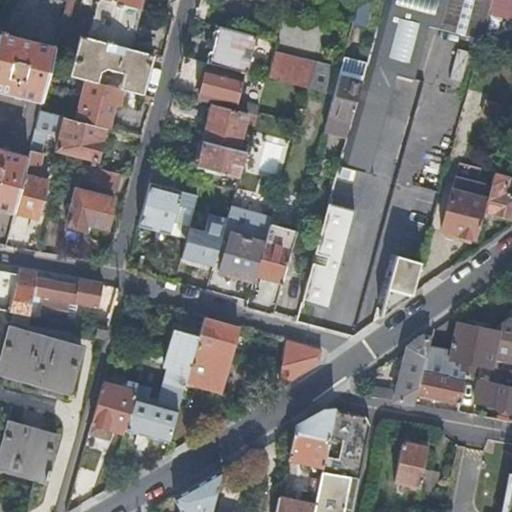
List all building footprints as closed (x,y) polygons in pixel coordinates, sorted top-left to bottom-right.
[(59,30),(68,32),(76,1),(90,4),(91,0),(66,0),(66,4),(59,30)] [(87,36),(128,47),(132,32),(139,33),(141,24),(134,22),(139,6),(116,0),(96,0),(92,18),(90,26),(87,36)] [(372,0),(357,0),(352,20),(366,24),(372,0)] [(382,0),(366,61),(365,64),(395,72),(413,77),(427,23),(437,26),(456,31),(480,38),(488,8),(490,0),(382,0)] [(511,15),(488,8),(480,38),(511,47),(511,15)] [(217,23),(208,60),(247,70),(256,33),(217,23)] [(49,69),(55,45),(5,32),(6,29),(0,28),(0,88),(42,99),(49,69)] [(123,87),(141,91),(152,53),(128,47),(87,36),(79,35),(69,74),(86,78),(94,80),(97,80),(99,70),(105,66),(123,71),(119,86),(123,87)] [(268,36),(257,73),(268,76),(275,51),(279,39),(268,36)] [(268,76),(308,86),(332,93),(340,67),(275,51),(268,76)] [(340,67),(332,93),(323,128),(346,134),(365,64),(366,61),(343,55),(340,67)] [(207,64),(199,95),(233,104),(242,73),(207,64)] [(365,64),(346,134),(338,162),(368,171),(395,72),(365,64)] [(84,120),(107,126),(114,98),(120,99),(123,87),(119,86),(97,80),(94,80),(86,78),(76,118),(84,120)] [(506,120),(511,104),(486,96),(482,113),(506,120)] [(237,146),(247,110),(213,102),(203,138),(237,146)] [(50,112),(39,109),(29,148),(40,151),(50,112)] [(56,149),(97,159),(105,127),(64,118),(56,149)] [(246,149),(237,146),(203,138),(201,146),(196,145),(192,161),(197,162),(196,163),(239,174),(246,149)] [(0,205),(14,209),(28,155),(0,147),(0,205)] [(43,152),(40,151),(29,148),(28,155),(14,209),(39,215),(49,179),(37,176),(43,152)] [(116,187),(120,172),(79,161),(76,176),(97,181),(97,182),(116,187)] [(507,175),(493,171),(490,183),(489,186),(483,208),(510,215),(511,208),(511,192),(503,190),(507,175)] [(471,234),(476,236),(483,208),(489,186),(490,183),(455,173),(454,176),(441,227),(459,231),(458,236),(470,240),(471,234)] [(503,190),(511,192),(511,175),(507,175),(503,190)] [(193,193),(150,181),(139,224),(182,234),(193,193)] [(66,224),(84,228),(86,221),(107,226),(114,197),(75,188),(66,224)] [(353,208),(327,201),(300,298),(326,306),(353,208)] [(254,273),(264,240),(267,228),(271,215),(230,204),(221,233),(217,249),(224,251),(219,270),(253,279),(254,273)] [(287,213),(281,232),(294,236),(299,217),(287,213)] [(217,249),(221,233),(189,224),(180,255),(212,264),(217,249)] [(281,232),(267,228),(264,240),(291,247),(294,236),(281,232)] [(291,247),(264,240),(254,273),(282,281),(291,247)] [(411,292),(420,259),(395,252),(378,316),(411,292)] [(0,307),(8,309),(18,270),(0,267),(0,307)] [(112,308),(115,296),(109,295),(111,284),(78,278),(77,283),(35,275),(36,271),(36,270),(19,267),(18,270),(8,309),(15,311),(18,299),(30,301),(31,293),(40,295),(38,308),(46,309),(49,297),(112,308)] [(153,327),(160,303),(143,298),(136,323),(153,327)] [(237,324),(205,315),(198,337),(184,382),(217,391),(237,324)] [(498,324),(497,330),(491,358),(511,362),(511,316),(509,316),(498,324)] [(490,364),(491,358),(497,330),(458,323),(452,351),(451,357),(461,359),(459,369),(465,370),(475,372),(477,362),(490,364)] [(8,325),(0,349),(0,370),(67,390),(80,346),(61,340),(63,331),(28,324),(26,330),(8,325)] [(94,336),(103,338),(106,328),(97,326),(94,336)] [(184,382),(198,337),(174,330),(164,363),(168,364),(157,402),(145,399),(149,383),(136,380),(133,390),(134,390),(123,427),(140,432),(152,436),(167,440),(175,412),(184,382)] [(364,395),(411,403),(414,392),(421,371),(427,346),(430,336),(423,334),(406,346),(395,391),(366,386),(364,395)] [(320,346),(286,337),(277,381),(281,385),(318,359),(320,346)] [(451,357),(452,351),(427,346),(421,371),(447,376),(451,357)] [(447,376),(463,379),(465,370),(459,369),(461,359),(451,357),(447,376)] [(511,368),(501,366),(499,376),(490,374),(488,381),(478,379),(473,402),(511,409),(511,368)] [(414,392),(459,401),(463,379),(447,376),(421,371),(414,392)] [(133,390),(136,380),(126,377),(123,387),(133,390)] [(110,423),(123,427),(134,390),(133,390),(123,387),(101,381),(90,421),(109,426),(110,423)] [(293,426),(274,511),(311,511),(335,408),(330,407),(323,408),(293,425),(293,426)] [(311,511),(351,511),(361,462),(362,462),(373,414),(368,414),(335,408),(311,511)] [(175,412),(167,440),(180,444),(188,415),(175,412)] [(21,424),(6,420),(0,442),(0,466),(41,478),(42,476),(45,477),(47,467),(45,467),(54,434),(36,429),(39,421),(25,415),(21,424)] [(106,436),(109,426),(90,421),(87,430),(106,436)] [(150,444),(152,436),(140,432),(137,440),(150,444)] [(393,479),(419,484),(422,470),(427,441),(419,439),(418,445),(401,442),(393,479)] [(198,511),(199,510),(207,511),(209,511),(210,511),(220,468),(173,495),(181,510),(180,511),(198,511)] [(422,470),(419,484),(417,493),(434,495),(439,472),(422,470)] [(267,486),(251,483),(246,508),(261,511),(267,486)]
